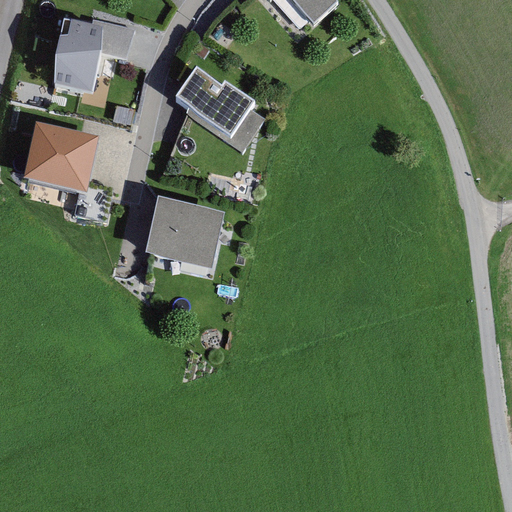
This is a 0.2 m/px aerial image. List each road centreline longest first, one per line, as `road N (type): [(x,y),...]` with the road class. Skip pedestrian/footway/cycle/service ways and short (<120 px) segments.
road 1 (unclassified): [(511,503),(476,219),(455,143),(374,0)]
road 2 (residential): [(199,0),(162,64),(130,200)]
